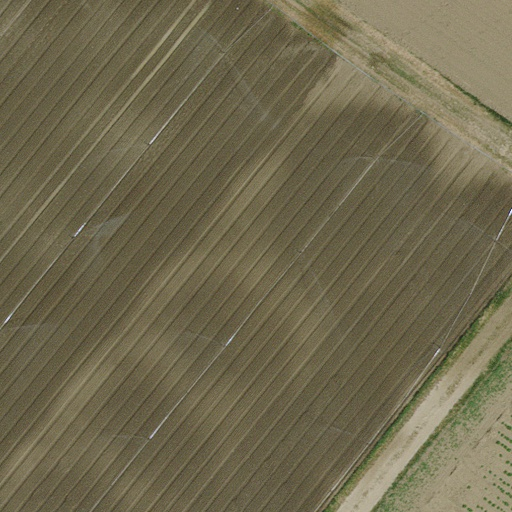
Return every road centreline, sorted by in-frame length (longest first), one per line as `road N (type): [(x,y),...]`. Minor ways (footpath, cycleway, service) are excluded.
road 1 (track): [(295,0),(511,150)]
road 2 (track): [(355,511),(511,313)]
